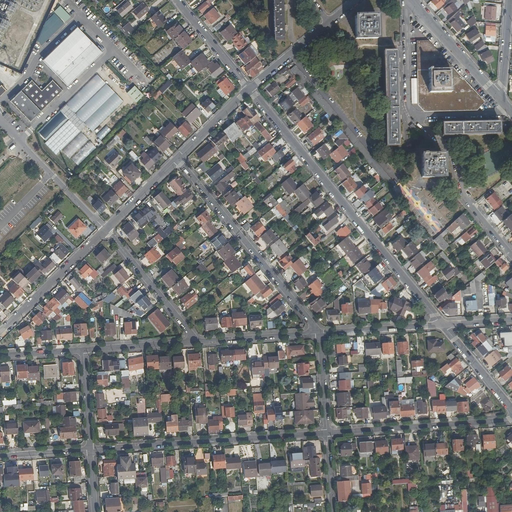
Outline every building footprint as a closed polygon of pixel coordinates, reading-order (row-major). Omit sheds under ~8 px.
[(117,10),(116,11),(121,17),(132,8),(127,2),(128,1),(127,0),(124,0),(115,8),(117,10)] [(282,0),(273,0),(275,39),(284,39),(283,30),(283,26),(283,10),(283,5),(282,0)] [(433,0),(431,2),(437,8),(442,4),(439,1),(440,0),(433,0)] [(450,0),(446,4),(448,6),(447,7),(446,6),(444,7),(445,8),(444,9),(448,14),(456,8),(453,3),(454,2),(453,0),(450,0)] [(207,4),(205,1),(202,4),(197,8),(200,11),(201,12),(202,13),(211,6),(209,3),(207,4)] [(495,7),(495,3),(483,2),(483,6),(485,7),(484,20),(495,21),(496,7),(495,7)] [(146,11),(141,5),(134,11),(139,17),(146,11)] [(218,16),(212,8),(203,15),(207,19),(210,23),(218,16)] [(164,19),(158,11),(150,18),(156,26),(164,19)] [(225,23),(231,19),(227,14),(224,16),(225,18),(223,20),(225,23)] [(378,38),(377,16),(356,17),(356,39),(378,38)] [(461,21),(457,17),(449,24),(456,31),(463,25),(460,21),(461,21)] [(216,31),(225,23),(223,20),(219,23),(214,27),(216,31)] [(120,29),(127,36),(129,35),(133,31),(134,30),(128,23),(120,29)] [(172,38),(182,30),(177,23),(167,31),(172,38)] [(494,39),(495,23),(486,23),(485,35),(483,35),(483,36),(485,41),(492,42),(492,39),(494,39)] [(230,39),(237,33),(230,24),(220,32),(227,41),(230,39)] [(42,60),(67,85),(102,52),(77,26),(42,60)] [(192,41),(182,30),(172,38),(173,39),(174,37),(176,39),(174,40),(176,43),(178,42),(180,44),(178,45),(180,47),(182,46),(183,48),(192,41)] [(475,31),(474,30),(466,35),(470,42),(477,38),(477,37),(480,35),(477,31),(475,31)] [(242,36),(239,32),(237,33),(230,39),(233,42),(235,45),(234,46),(238,51),(247,44),(241,37),(242,36)] [(417,66),(419,66),(419,43),(426,43),(427,43),(437,54),(439,53),(428,40),(416,40),(417,66)] [(473,48),(476,51),(477,51),(484,45),(482,40),(473,48)] [(427,66),(437,55),(437,54),(427,43),(426,43),(419,43),(419,66),(427,66)] [(254,56),(257,54),(251,45),(248,48),(254,56)] [(491,55),(486,45),(484,45),(477,51),(479,54),(481,59),(484,58),(487,63),(493,60),(491,55)] [(253,57),(254,56),(248,48),(238,56),(244,64),(253,57)] [(387,146),(399,146),(399,137),(397,50),(384,51),(387,146)] [(181,69),(190,62),(180,51),(171,58),(181,69)] [(419,66),(417,66),(418,105),(423,111),(477,111),(484,102),(439,53),(437,54),(451,69),(456,75),(481,102),(477,108),(449,109),(425,109),(420,104),(419,69),(419,66)] [(201,69),(208,63),(200,54),(190,62),(198,72),(201,69)] [(444,69),(445,69),(444,69),(450,69),(444,62),(437,55),(427,66),(419,66),(419,69),(428,69),(428,68),(430,68),(430,69),(431,69),(434,69),(435,69),(437,69),(438,69),(441,69),(442,69),(444,69)] [(244,64),(243,65),(252,76),(258,72),(256,69),(260,65),(253,57),(244,64)] [(214,64),(211,61),(208,63),(201,69),(203,72),(207,69),(214,77),(222,70),(216,62),(214,64)] [(287,66),(278,73),(279,75),(282,73),(283,74),(286,71),(292,77),(289,79),(290,81),(285,85),(287,88),(296,81),(295,80),(297,78),(290,70),(287,66)] [(295,66),(290,70),(297,78),(299,80),(309,93),(319,105),(321,107),(329,116),(330,117),(332,120),(334,122),(339,128),(348,139),(355,148),(358,151),(368,162),(377,174),(391,189),(395,184),(374,160),(355,137),(324,100),(305,78),(295,66)] [(451,69),(450,69),(444,69),(445,69),(444,69),(442,69),(441,69),(438,69),(437,69),(435,69),(434,69),(431,69),(430,69),(430,68),(428,68),(428,69),(419,69),(420,104),(425,109),(449,109),(477,108),(481,102),(456,75),(451,69)] [(32,80),(41,89),(49,81),(40,72),(32,80)] [(85,85),(66,104),(60,110),(38,131),(46,141),(44,143),(56,155),(80,131),(86,125),(92,131),(123,101),(97,74),(85,85)] [(224,75),(215,82),(216,84),(226,77),(224,75)] [(218,85),(225,94),(234,88),(226,78),(218,85)] [(42,90),(41,89),(32,80),(10,101),(30,121),(62,90),(52,80),(42,90)] [(171,84),(172,83),(169,80),(159,90),(161,92),(170,83),(171,84)] [(281,105),(286,111),(298,101),(308,93),(309,93),(299,80),(296,82),(302,88),(299,90),(297,88),(291,93),(296,99),(293,102),(290,97),(281,105)] [(271,96),(280,89),(275,82),(266,89),(271,96)] [(154,100),(161,92),(159,90),(152,97),(154,100)] [(314,102),(308,93),(298,101),(302,106),(309,100),(312,104),(314,102)] [(214,105),(208,98),(201,105),(206,111),(210,107),(211,108),(214,105)] [(198,116),(201,112),(192,103),(181,113),(190,122),(197,115),(198,116)] [(248,108),(243,113),(248,119),(253,124),(253,125),(257,121),(260,119),(253,110),(251,112),(248,108)] [(288,116),(295,125),(297,123),(304,118),(296,109),(288,116)] [(252,125),(253,124),(248,119),(246,120),(243,117),(241,117),(239,119),(239,121),(236,123),(243,131),(245,130),(245,131),(249,128),(250,129),(253,127),(252,125)] [(313,126),(305,117),(304,118),(297,123),(305,132),(313,126)] [(153,125),(146,118),(142,122),(148,129),(153,125)] [(267,142),(271,139),(257,121),(253,125),(265,139),(267,142)] [(161,133),(167,139),(177,129),(170,122),(160,132),(161,133)] [(177,128),(185,135),(191,129),(184,122),(177,128)] [(500,134),(500,122),(443,123),(443,136),(500,134)] [(242,133),(234,123),(224,132),(229,138),(232,142),(242,133)] [(308,137),(311,141),(314,145),(316,144),(317,145),(323,140),(322,139),(324,137),(321,133),(322,132),(319,128),(308,137)] [(348,139),(339,128),(334,132),(340,139),(336,142),(339,147),(341,146),(348,139)] [(124,131),(122,129),(118,133),(113,138),(115,140),(118,137),(123,133),(124,131)] [(96,148),(81,132),(62,150),(65,153),(60,159),(73,173),(77,169),(76,167),(96,148)] [(229,138),(224,132),(212,141),(213,142),(220,150),(225,146),(223,143),(229,138)] [(161,151),(170,143),(167,139),(161,133),(152,142),(161,151)] [(149,145),(152,142),(146,136),(143,138),(149,145)] [(115,140),(113,138),(106,145),(109,148),(116,141),(115,140)] [(265,139),(254,148),(257,151),(267,142),(265,139)] [(200,166),(205,174),(206,173),(211,169),(205,161),(220,150),(213,142),(197,155),(203,162),(200,166)] [(265,161),(276,152),(269,144),(258,153),(265,161)] [(320,155),(324,160),(330,154),(331,154),(323,145),(316,150),(320,155)] [(128,153),(126,151),(121,146),(119,148),(126,155),(128,153)] [(348,154),(341,146),(339,147),(331,154),(330,154),(337,163),(348,154)] [(147,154),(154,162),(161,156),(153,148),(147,154)] [(254,148),(248,152),(251,156),(257,151),(254,148)] [(358,151),(355,148),(348,154),(350,157),(358,151)] [(131,156),(134,160),(137,157),(128,149),(126,151),(128,153),(131,156)] [(275,163),(284,155),(280,150),(272,156),(274,159),(273,160),(275,163)] [(112,168),(115,164),(114,163),(116,161),(121,157),(115,151),(105,160),(112,168)] [(147,168),(154,162),(147,154),(143,151),(140,154),(143,157),(140,161),(147,168)] [(443,155),(443,154),(426,155),(426,153),(422,153),(423,155),(421,155),(422,177),(444,177),(443,164),(443,161),(443,155)] [(234,170),(235,169),(225,157),(221,161),(220,162),(226,170),(229,173),(230,173),(234,170)] [(291,159),(283,166),(286,171),(288,169),(291,173),(296,169),(293,165),(295,164),(291,159)] [(246,170),(249,167),(244,161),(242,163),(241,164),(246,170)] [(220,162),(211,169),(206,173),(213,182),(226,170),(220,162)] [(122,172),(125,175),(131,181),(139,173),(131,164),(122,172)] [(352,175),(343,164),(334,170),(338,174),(342,180),(341,180),(343,183),(350,177),(352,175)] [(89,168),(87,166),(79,175),(80,177),(89,168)] [(261,182),(253,172),(250,174),(258,185),(261,182)] [(223,178),(215,185),(221,191),(228,185),(226,182),(230,179),(228,176),(229,175),(228,174),(223,178)] [(299,188),(290,177),(281,184),(290,195),(294,191),(299,188)] [(343,183),(342,184),(349,193),(357,186),(350,177),(343,183)] [(178,196),(179,197),(186,191),(183,188),(185,186),(179,180),(178,181),(176,178),(168,184),(171,188),(178,196)] [(123,185),(123,184),(119,181),(112,188),(119,195),(126,189),(123,185)] [(303,202),(311,195),(303,185),(299,188),(294,191),(295,192),(298,195),(303,202)] [(363,186),(354,193),(359,199),(367,192),(363,186)] [(117,198),(118,197),(110,189),(101,198),(109,205),(112,203),(117,198)] [(236,204),(240,200),(232,189),(224,195),(233,206),(236,204)] [(191,194),(187,190),(186,191),(179,197),(171,203),(170,204),(174,208),(179,203),(182,206),(192,197),(190,194),(191,194)] [(359,199),(358,200),(360,202),(363,200),(365,203),(372,198),(374,196),(370,190),(367,192),(359,199)] [(171,203),(162,192),(154,199),(159,206),(163,210),(170,204),(171,203)] [(485,200),(492,209),(502,200),(495,192),(485,200)] [(270,201),(275,207),(279,204),(270,193),(267,196),(262,199),(265,203),(268,200),(270,201)] [(316,193),(295,209),(297,211),(298,213),(302,210),(300,208),(307,202),(308,203),(310,201),(312,202),(312,203),(313,202),(317,206),(323,201),(321,199),(323,197),(323,196),(321,194),(318,195),(316,193)] [(85,199),(98,213),(105,206),(98,199),(96,201),(89,194),(85,199)] [(236,204),(238,206),(247,199),(245,196),(240,200),(236,204)] [(377,203),(372,198),(365,203),(364,204),(368,210),(377,203)] [(238,206),(244,214),(253,207),(247,199),(238,206)] [(300,208),(302,210),(312,202),(310,201),(308,203),(307,202),(300,208)] [(282,202),(279,204),(288,214),(290,212),(282,202)] [(328,218),(334,212),(327,203),(314,213),(321,221),(326,216),(328,218)] [(377,203),(368,210),(373,216),(382,209),(378,203),(377,203)] [(279,204),(275,207),(284,217),(288,215),(288,214),(279,204)] [(147,207),(140,212),(140,213),(145,218),(146,220),(147,220),(153,215),(147,207)] [(502,207),(494,214),(500,222),(509,215),(502,207)] [(408,211),(406,208),(400,214),(402,216),(408,211)] [(388,224),(393,219),(386,210),(374,220),(381,229),(382,228),(388,224)] [(210,220),(211,219),(205,212),(197,219),(202,226),(208,221),(210,220)] [(338,217),(334,212),(328,218),(323,221),(326,225),(324,227),(326,230),(338,221),(336,218),(338,217)] [(145,218),(140,213),(133,219),(138,226),(146,220),(145,218)] [(451,225),(446,230),(450,234),(455,230),(455,229),(457,227),(456,225),(458,224),(462,229),(470,223),(462,214),(451,225)] [(511,231),(511,215),(511,214),(503,222),(511,232),(511,231)] [(381,229),(378,231),(382,236),(399,223),(395,218),(393,219),(388,224),(389,225),(383,229),(382,228),(381,229)] [(38,222),(36,220),(30,226),(32,229),(38,222)] [(73,225),(81,233),(86,228),(78,220),(73,225)] [(210,238),(217,232),(215,229),(214,229),(208,221),(202,226),(201,227),(204,231),(210,238)] [(259,221),(251,228),(258,237),(266,230),(259,221)] [(139,235),(129,222),(124,226),(125,228),(122,231),(131,242),(139,235)] [(242,227),(245,231),(252,226),(248,222),(242,227)] [(52,229),(47,223),(36,234),(37,235),(35,237),(39,241),(41,239),(44,242),(52,233),(50,231),(52,229)] [(396,231),(399,234),(406,228),(408,227),(405,224),(403,225),(396,231)] [(76,237),(81,233),(73,225),(68,230),(76,237)] [(336,232),(342,239),(351,232),(345,226),(342,229),(341,228),(336,232)] [(478,233),(472,227),(464,234),(465,234),(466,235),(468,234),(470,237),(470,238),(471,240),(476,236),(476,235),(478,233)] [(269,230),(261,236),(268,244),(276,238),(269,230)] [(305,236),(314,246),(321,240),(318,237),(314,240),(309,233),(305,236)] [(210,241),(217,250),(227,242),(222,236),(220,234),(210,241)] [(438,237),(434,240),(442,250),(446,247),(449,245),(441,235),(438,237)] [(312,248),(314,246),(305,236),(303,238),(312,248)] [(462,238),(460,236),(452,243),(454,245),(462,238)] [(392,245),(398,252),(401,250),(402,249),(408,245),(402,237),(392,245)] [(338,244),(347,255),(355,248),(346,238),(338,244)] [(279,239),(271,246),(280,257),(284,253),(288,250),(279,239)] [(478,257),(487,251),(478,240),(470,247),(478,257)] [(225,262),(235,253),(227,242),(217,250),(216,251),(225,262)] [(418,250),(411,242),(408,245),(402,249),(405,253),(409,257),(418,250)] [(177,249),(175,248),(173,249),(167,254),(169,256),(175,264),(183,258),(179,252),(181,250),(185,247),(183,246),(181,243),(180,245),(180,246),(177,249)] [(68,252),(62,245),(50,257),(56,263),(60,259),(68,252)] [(149,251),(144,255),(151,263),(160,256),(157,252),(153,247),(151,249),(149,251)] [(185,247),(181,250),(187,257),(190,254),(187,250),(185,247)] [(355,248),(347,255),(354,263),(362,256),(356,248),(355,248)] [(103,249),(96,257),(103,264),(110,256),(103,249)] [(451,262),(442,251),(440,254),(448,264),(451,262)] [(280,257),(278,257),(281,260),(279,262),(284,269),(292,264),(290,261),(292,259),(289,256),(288,257),(284,253),(280,257)] [(424,260),(419,253),(410,260),(415,267),(424,260)] [(489,266),(494,262),(488,255),(479,262),(485,269),(489,266)] [(505,258),(503,255),(502,256),(501,257),(494,262),(503,272),(507,268),(503,264),(500,262),(505,258)] [(46,272),(54,265),(45,256),(35,266),(35,267),(42,273),(43,275),(46,272)] [(238,269),(241,266),(239,264),(233,256),(227,260),(224,263),(227,266),(233,273),(234,272),(237,270),(238,269)] [(298,259),(290,266),(299,276),(307,270),(298,259)] [(371,270),(373,269),(370,266),(369,267),(363,259),(356,265),(364,276),(370,272),(371,270)] [(417,272),(426,283),(426,282),(432,278),(428,273),(436,267),(431,261),(417,272)] [(103,279),(119,265),(117,262),(109,269),(104,273),(100,276),(101,276),(103,279)] [(91,266),(87,263),(79,271),(85,278),(90,274),(91,272),(96,276),(98,274),(95,271),(91,266)] [(161,278),(161,277),(171,270),(171,269),(172,269),(169,265),(158,274),(161,278)] [(204,270),(199,265),(197,267),(195,268),(200,274),(204,271),(204,270)] [(240,271),(239,269),(238,270),(236,271),(235,272),(237,276),(241,273),(246,279),(248,278),(249,279),(252,276),(251,275),(254,273),(248,265),(240,271)] [(378,265),(372,271),(374,273),(378,278),(382,275),(384,277),(387,275),(384,272),(386,271),(384,269),(382,270),(378,265)] [(101,266),(95,271),(98,274),(100,276),(104,273),(102,270),(103,269),(101,266)] [(456,276),(460,273),(456,268),(453,270),(450,266),(443,272),(448,278),(454,274),(455,276),(456,276)] [(474,279),(477,280),(484,274),(484,275),(491,269),(489,266),(485,269),(474,279)] [(39,275),(42,273),(35,267),(33,269),(39,275)] [(29,283),(30,284),(39,275),(33,269),(24,278),(28,282),(29,283)] [(121,284),(129,278),(125,273),(122,269),(114,275),(116,278),(121,284)] [(171,270),(161,277),(165,281),(166,281),(171,288),(172,287),(176,283),(180,280),(171,269),(171,270)] [(10,278),(15,283),(21,289),(28,282),(24,278),(17,272),(10,278)] [(233,274),(228,278),(231,281),(237,276),(235,272),(233,274)] [(265,284),(256,273),(255,274),(265,287),(266,286),(265,284)] [(254,275),(252,276),(249,279),(246,282),(245,283),(250,290),(255,295),(264,288),(265,287),(255,274),(254,275)] [(432,278),(426,282),(429,286),(438,279),(435,275),(432,278)] [(307,285),(301,277),(294,282),(300,291),(307,285)] [(384,281),(370,293),(382,298),(383,294),(380,293),(386,288),(388,291),(396,284),(391,277),(385,283),(384,281)] [(84,290),(76,281),(73,278),(69,281),(73,286),(75,288),(77,290),(79,288),(82,291),(84,290)] [(314,293),(317,297),(323,292),(320,288),(323,286),(317,279),(310,285),(312,289),(315,292),(314,293)] [(475,293),(474,279),(470,282),(470,287),(464,287),(463,288),(464,294),(475,293)] [(480,281),(477,280),(474,279),(475,293),(476,301),(476,310),(483,310),(482,291),(481,291),(481,285),(480,284),(480,281)] [(181,280),(180,280),(176,283),(172,287),(176,292),(178,294),(187,287),(181,280)] [(360,280),(355,283),(363,294),(368,290),(360,280)] [(22,290),(29,283),(28,282),(21,289),(22,290)] [(16,298),(23,292),(22,290),(21,289),(15,283),(8,290),(16,298)] [(129,297),(130,297),(127,293),(128,293),(122,286),(117,290),(124,299),(122,301),(123,302),(126,300),(129,297)] [(267,286),(255,296),(257,299),(260,297),(262,300),(272,292),(267,286)] [(57,295),(54,298),(60,304),(69,295),(66,293),(63,289),(57,295)] [(445,298),(447,300),(452,297),(450,294),(447,296),(444,292),(442,289),(441,289),(437,293),(434,296),(439,303),(445,298)] [(192,290),(180,300),(187,308),(195,302),(191,296),(195,293),(192,290)] [(452,297),(447,300),(438,309),(440,312),(443,310),(445,313),(448,315),(456,315),(456,304),(452,304),(451,302),(456,302),(461,301),(460,297),(460,291),(460,290),(455,294),(452,297)] [(141,295),(137,291),(130,297),(129,297),(132,301),(141,295)] [(0,303),(5,308),(14,300),(6,292),(0,297),(0,303)] [(79,305),(83,309),(84,309),(87,307),(88,307),(88,306),(91,302),(81,293),(74,300),(79,305)] [(102,300),(102,301),(107,303),(114,297),(111,293),(102,300)] [(283,297),(280,294),(269,304),(271,307),(283,297)] [(102,295),(92,300),(95,303),(97,303),(102,301),(102,300),(102,295)] [(132,301),(129,297),(126,300),(123,302),(117,307),(118,307),(122,309),(132,301)] [(318,314),(326,307),(318,297),(310,304),(318,314)] [(49,307),(57,315),(60,312),(59,309),(61,307),(58,304),(53,299),(50,301),(52,303),(49,307)] [(500,301),(495,302),(496,308),(505,308),(504,299),(500,299),(500,301)] [(410,311),(413,305),(402,300),(401,303),(397,301),(394,307),(398,309),(397,313),(403,316),(407,310),(410,311)] [(102,301),(97,303),(91,306),(93,311),(100,308),(100,312),(103,312),(102,307),(102,301)] [(285,309),(278,301),(270,308),(269,308),(267,310),(267,318),(274,317),(285,309)] [(371,307),(370,301),(358,302),(359,313),(371,313),(371,307)] [(476,311),(476,310),(476,301),(465,302),(466,312),(476,311)] [(139,316),(141,317),(148,311),(146,309),(143,311),(140,308),(140,307),(135,302),(132,304),(137,309),(132,313),(136,315),(139,316)] [(342,305),(343,313),(352,312),(352,303),(345,303),(345,305),(342,305)] [(49,307),(47,305),(43,308),(45,310),(41,314),(45,318),(47,316),(49,314),(53,318),(53,319),(55,321),(61,319),(57,315),(49,307)] [(122,309),(118,307),(118,314),(122,316),(134,321),(136,315),(132,313),(123,310),(122,309)] [(157,309),(148,317),(160,332),(169,325),(157,309)] [(243,310),(231,311),(232,326),(238,326),(238,324),(245,324),(243,310)] [(340,320),(340,317),(340,310),(339,310),(334,311),(328,311),(328,321),(340,320)] [(33,321),(29,324),(30,326),(31,326),(33,329),(37,325),(38,326),(45,319),(39,313),(32,320),(33,321)] [(228,316),(224,316),(224,318),(221,318),(222,327),(232,327),(231,318),(228,318),(228,316)] [(261,316),(249,317),(249,321),(250,327),(255,327),(262,326),(261,316)] [(160,332),(148,317),(146,318),(159,333),(160,332)] [(218,329),(217,318),(205,319),(205,330),(210,330),(218,329)] [(138,322),(125,323),(125,334),(136,333),(136,327),(138,327),(138,322)] [(51,331),(51,327),(51,323),(49,324),(49,331),(47,331),(47,330),(44,330),(44,332),(41,332),(42,340),(51,340),(51,331)] [(115,323),(104,324),(104,327),(105,335),(115,334),(115,323)] [(79,336),(86,335),(85,325),(74,325),(75,336),(79,336)] [(28,326),(19,331),(22,336),(27,333),(30,338),(33,337),(33,336),(35,335),(30,326),(28,327),(28,326)] [(72,339),(71,329),(56,330),(56,340),(65,339),(65,340),(72,339)] [(476,348),(482,356),(483,356),(492,348),(486,340),(489,338),(487,335),(484,337),(479,331),(475,334),(474,333),(470,336),(475,341),(472,343),(476,348)] [(508,331),(495,332),(496,340),(497,340),(497,343),(500,343),(500,340),(509,339),(508,331)] [(429,351),(445,350),(444,342),(437,343),(436,340),(428,340),(429,351)] [(358,354),(357,342),(354,343),(354,351),(351,352),(350,348),(349,348),(348,344),(337,345),(338,352),(345,352),(346,355),(347,355),(358,354)] [(398,346),(395,346),(396,354),(408,353),(407,342),(406,342),(397,343),(398,346)] [(380,343),(365,344),(366,354),(366,355),(381,354),(380,343)] [(383,354),(393,354),(392,343),(383,344),(383,354)] [(289,347),(286,347),(287,359),(291,359),(290,356),(305,355),(304,345),(303,345),(303,346),(290,347),(290,346),(289,346),(289,347)] [(496,348),(494,347),(492,348),(483,356),(491,366),(499,359),(493,352),(498,348),(496,348)] [(472,351),(479,359),(482,356),(476,348),(472,351)] [(245,350),(233,351),(233,361),(245,360),(245,350)] [(233,361),(233,351),(221,352),(221,362),(233,361)] [(199,354),(188,355),(188,367),(200,366),(199,354)] [(217,355),(208,355),(209,370),(214,370),(214,365),(217,365),(217,355)] [(346,355),(338,356),(338,366),(348,366),(347,355),(346,355)] [(158,357),(158,356),(147,357),(147,369),(159,369),(158,357)] [(162,369),(166,369),(170,368),(169,356),(158,357),(159,369),(162,369)] [(268,356),(263,356),(264,361),(264,367),(264,373),(265,376),(270,375),(269,368),(279,367),(279,366),(278,360),(278,357),(268,358),(268,356)] [(143,357),(128,360),(129,370),(135,369),(143,368),(143,357)] [(183,357),(173,357),(173,361),(174,369),(184,369),(183,357)] [(450,367),(451,369),(456,374),(463,369),(459,365),(461,364),(456,358),(448,365),(447,363),(443,367),(445,369),(449,366),(450,367)] [(264,367),(264,361),(259,361),(259,359),(251,359),(252,370),(253,379),(260,378),(259,374),(264,373),(264,367)] [(104,372),(116,371),(118,371),(118,369),(125,368),(124,360),(101,362),(101,369),(104,369),(104,372)] [(306,375),(308,375),(308,371),(308,368),(309,368),(308,362),(305,362),(305,364),(301,365),(298,365),(298,376),(306,375)] [(73,363),(63,364),(63,376),(72,376),(72,367),(73,367),(73,363)] [(27,368),(27,365),(17,366),(18,378),(19,378),(28,378),(27,368)] [(56,365),(44,366),(45,377),(57,376),(56,365)] [(9,367),(0,366),(0,372),(0,377),(9,377),(9,367)] [(37,367),(27,368),(28,378),(28,380),(38,379),(37,367)] [(504,381),(511,376),(505,368),(498,373),(504,381)] [(105,372),(96,373),(97,385),(103,385),(106,385),(105,372)] [(350,372),(340,373),(340,381),(350,380),(351,380),(350,372)] [(130,388),(129,378),(121,378),(121,384),(123,384),(123,388),(127,388),(130,388)] [(300,389),(300,393),(310,393),(309,389),(313,389),(312,378),(302,379),(303,388),(300,389)] [(445,387),(457,392),(459,387),(460,386),(461,385),(455,378),(445,387)] [(474,395),(481,389),(482,389),(473,378),(465,384),(467,387),(464,390),(460,386),(459,387),(457,392),(466,396),(466,394),(468,395),(468,394),(471,392),(474,395)] [(378,379),(371,379),(372,387),(368,388),(368,390),(374,389),(374,382),(378,382),(378,379)] [(351,390),(350,380),(340,381),(339,381),(339,387),(338,387),(338,390),(351,390)] [(471,398),(471,402),(474,400),(477,404),(480,403),(487,411),(493,406),(486,397),(487,397),(481,389),(474,395),(471,398)] [(76,401),(75,392),(61,393),(57,393),(57,399),(57,402),(65,402),(76,401)] [(311,399),(311,393),(310,393),(300,393),(295,394),(297,411),(301,411),(309,410),(309,406),(314,406),(314,399),(311,399)] [(339,405),(339,408),(349,407),(348,405),(350,405),(350,393),(338,394),(338,405),(339,405)] [(147,423),(161,422),(159,395),(156,395),(157,412),(159,412),(159,413),(147,414),(147,419),(147,423)] [(400,416),(399,405),(399,398),(394,399),(394,402),(389,402),(389,399),(385,400),(385,407),(384,407),(384,402),(381,403),(381,408),(375,408),(375,409),(372,410),(372,413),(373,418),(387,417),(387,415),(386,412),(390,411),(390,415),(395,415),(395,414),(396,414),(396,416),(400,416)] [(414,405),(415,414),(427,413),(427,410),(428,410),(427,404),(426,404),(426,403),(422,403),(422,398),(416,398),(416,402),(414,402),(414,405)] [(263,399),(254,399),(254,402),(255,410),(255,413),(264,412),(263,399)] [(439,413),(447,413),(446,402),(446,400),(432,401),(433,412),(437,412),(439,412),(439,413)] [(456,402),(446,402),(447,413),(456,412),(456,402)] [(458,412),(468,411),(468,402),(457,403),(458,412)] [(65,417),(65,405),(63,405),(56,406),(57,413),(57,417),(63,417),(65,417)] [(400,416),(415,415),(415,414),(414,405),(399,405),(400,416)] [(230,406),(226,406),(226,418),(234,417),(234,408),(230,408),(230,406)] [(274,407),(274,410),(275,420),(283,420),(282,407),(274,407)] [(347,420),(352,420),(351,414),(347,414),(347,410),(349,410),(351,410),(351,407),(349,407),(339,408),(337,408),(338,419),(342,419),(344,418),(347,418),(347,420)] [(367,408),(353,409),(353,413),(357,413),(357,418),(368,417),(367,408)] [(107,424),(122,423),(127,423),(127,420),(116,421),(111,421),(111,415),(109,416),(106,416),(106,409),(98,410),(99,421),(107,421),(107,424)] [(207,418),(206,409),(195,410),(196,419),(196,424),(208,423),(207,418)] [(274,410),(267,410),(267,415),(268,421),(275,420),(274,410)] [(313,423),(312,410),(309,410),(301,411),(297,411),(296,411),(297,422),(307,422),(307,423),(313,423)] [(193,427),(192,412),(189,412),(189,415),(189,420),(188,421),(185,421),(185,419),(182,419),(182,421),(178,421),(179,431),(187,430),(187,427),(193,427)] [(246,416),(237,416),(238,425),(238,426),(243,426),(247,425),(247,427),(253,426),(252,413),(246,414),(246,416)] [(177,422),(177,415),(170,416),(170,420),(170,421),(166,421),(167,432),(177,431),(177,422)] [(75,427),(74,416),(65,417),(63,417),(64,428),(75,427)] [(222,417),(207,418),(208,423),(208,432),(219,431),(219,429),(219,428),(223,427),(222,417)] [(147,419),(132,420),(132,423),(132,425),(133,436),(148,435),(148,434),(147,423),(147,419)] [(39,422),(24,423),(25,433),(40,432),(39,422)] [(122,423),(107,424),(104,425),(105,435),(109,435),(109,434),(118,433),(117,430),(122,430),(122,423)] [(5,435),(18,434),(17,424),(4,425),(5,435)] [(76,437),(75,427),(64,428),(60,428),(60,438),(76,437)] [(478,435),(467,436),(468,448),(475,447),(475,442),(476,442),(476,441),(478,440),(478,435)] [(491,436),(480,436),(480,444),(481,449),(492,448),(491,436)] [(392,451),(403,450),(402,439),(391,440),(392,451)] [(458,442),(458,440),(453,440),(453,451),(463,450),(463,441),(458,442)] [(387,441),(375,442),(376,454),(388,453),(387,441)] [(376,454),(375,442),(358,443),(359,449),(361,448),(361,453),(371,452),(371,454),(376,454)] [(341,447),(342,456),(352,455),(351,450),(357,450),(356,443),(344,444),(341,447)] [(435,444),(436,455),(447,454),(446,443),(435,444)] [(424,456),(436,455),(435,444),(423,445),(424,456)] [(315,446),(307,447),(308,458),(316,458),(315,446)] [(405,448),(406,459),(418,459),(417,447),(405,448)] [(304,460),(304,454),(290,455),(291,468),(305,468),(305,465),(304,460)] [(214,468),(226,467),(225,459),(225,455),(213,456),(214,468)] [(165,464),(166,468),(166,469),(166,479),(170,478),(169,466),(168,466),(176,465),(176,460),(175,460),(174,456),(167,456),(167,457),(167,461),(165,461),(165,464)] [(117,466),(117,478),(136,477),(135,465),(130,465),(129,458),(121,458),(122,466),(117,466)] [(194,477),(196,477),(196,475),(195,464),(195,458),(184,458),(185,472),(194,472),(194,477)] [(226,467),(226,469),(241,468),(240,458),(225,459),(226,467)] [(304,460),(305,465),(311,464),(312,477),(321,477),(319,458),(310,458),(310,460),(304,460)] [(104,461),(105,477),(112,476),(112,467),(112,465),(115,465),(115,462),(115,460),(104,461)] [(74,483),(81,483),(81,476),(80,476),(80,469),(80,461),(69,462),(70,477),(74,476),(74,483)] [(286,461),(271,462),(271,463),(271,472),(286,471),(286,461)] [(256,476),(255,462),(244,462),(245,477),(256,476)] [(195,464),(196,475),(206,474),(206,463),(195,464)] [(267,475),(271,475),(271,472),(271,463),(259,464),(260,475),(267,475)] [(62,464),(52,465),(52,474),(62,473),(62,464)] [(343,477),(343,481),(350,481),(359,480),(359,476),(352,476),(352,465),(341,466),(342,477),(343,477)] [(34,479),(33,468),(18,470),(18,473),(18,474),(19,481),(34,479)] [(8,475),(3,475),(3,477),(4,487),(19,486),(19,481),(18,474),(14,474),(8,474),(8,475)] [(136,479),(136,487),(147,487),(146,478),(136,479)] [(495,492),(494,482),(485,483),(485,481),(487,481),(486,478),(483,478),(483,486),(487,486),(487,493),(488,511),(499,511),(500,507),(499,496),(497,496),(497,492),(495,492)] [(343,481),(337,481),(338,489),(350,488),(350,481),(343,481)] [(119,494),(118,482),(111,483),(112,494),(119,494)] [(362,483),(363,494),(371,493),(370,483),(362,483)] [(321,485),(311,486),(312,496),(322,495),(321,485)] [(73,501),(81,500),(80,488),(69,489),(70,501),(73,501)] [(48,491),(44,491),(45,492),(36,493),(37,502),(49,501),(48,491)] [(350,493),(338,494),(338,495),(339,501),(351,501),(350,493)] [(105,498),(105,511),(119,511),(119,508),(119,497),(105,498)] [(83,511),(83,500),(81,500),(73,501),(74,510),(74,511),(83,511)] [(307,511),(310,511),(310,507),(315,507),(315,502),(307,503),(307,511)]
